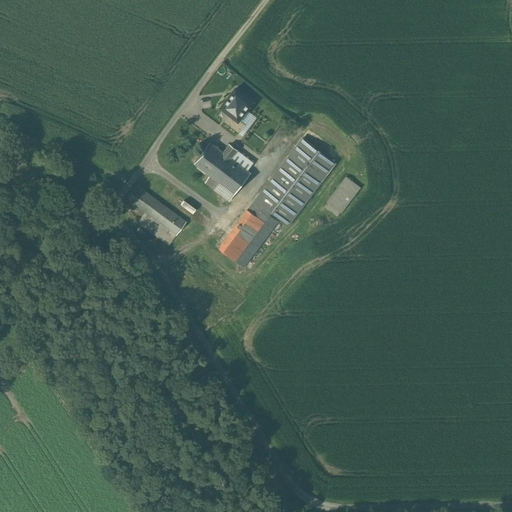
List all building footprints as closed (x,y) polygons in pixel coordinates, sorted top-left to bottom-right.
[(253,102),(237,89),(230,99),(228,98),(221,107),(230,114),(238,119),(245,109),(247,110),(253,102)] [(244,123),(238,119),(230,114),(223,122),(239,133),(246,125),(244,123)] [(336,165),(301,140),(253,203),(288,229),(336,165)] [(250,175),(209,145),(193,167),(234,197),(250,175)] [(324,205),(339,217),(363,187),(348,175),(324,205)] [(185,223),(138,189),(127,203),(174,238),(185,223)] [(177,194),(174,198),(187,206),(190,201),(177,194)] [(273,230),(247,211),(218,250),(244,270),(273,230)]
